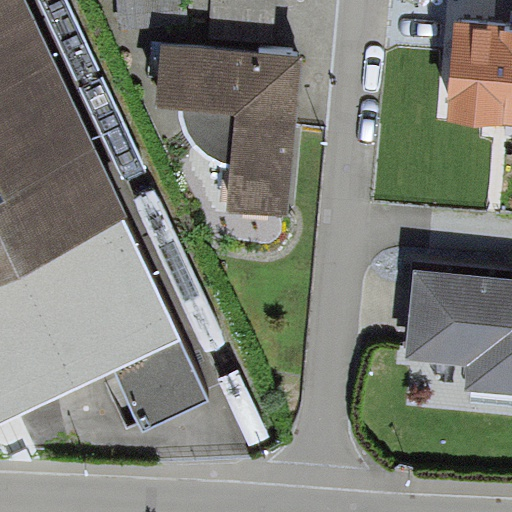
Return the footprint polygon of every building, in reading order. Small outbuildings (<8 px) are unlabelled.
[(0,0),(0,406),(117,353),(122,364),(145,413),(178,398),(211,383),(33,0),(0,0)] [(272,0),(212,0),(209,44),(269,49),(272,0)] [(511,25),(450,22),(444,126),(511,129),(511,25)] [(209,44),(165,41),(164,98),(184,99),(183,117),(192,130),(200,143),(220,154),(232,155),(228,207),(292,212),(303,71),(304,52),(269,49),(209,44)] [(511,284),(416,275),(407,365),(469,372),(466,393),(511,397),(511,284)]
